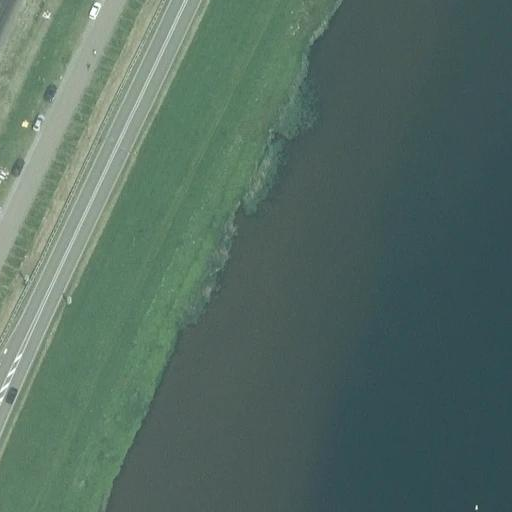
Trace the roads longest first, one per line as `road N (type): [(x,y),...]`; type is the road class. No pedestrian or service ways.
road 1 (trunk): [(0,396),(185,0)]
road 2 (unclassified): [(0,239),(114,0)]
